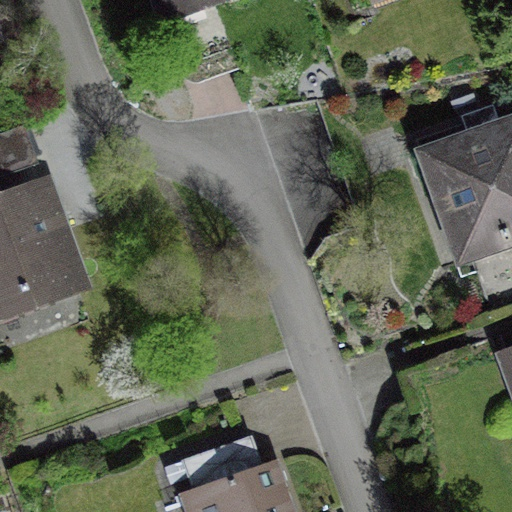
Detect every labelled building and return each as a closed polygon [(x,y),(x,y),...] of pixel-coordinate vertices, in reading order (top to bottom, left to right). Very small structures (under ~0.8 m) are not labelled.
[(151,0),(160,28),(244,0),(151,0)] [(378,0),(381,9),(408,0),(378,0)] [(511,124),(421,158),(463,271),(511,253),(511,124)] [(0,143),(0,202),(49,185),(30,133),(0,143)] [(406,168),(349,186),(363,231),(420,214),(406,168)] [(54,183),(49,185),(0,202),(0,330),(95,296),(54,183)] [(511,356),(499,361),(511,394),(511,356)] [(294,511),(280,469),(185,502),(188,511),(294,511)]
